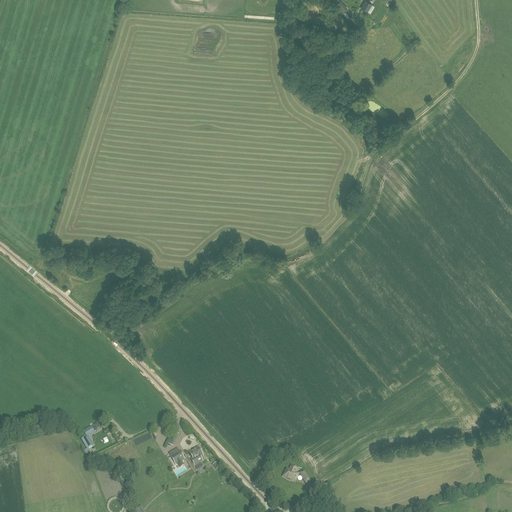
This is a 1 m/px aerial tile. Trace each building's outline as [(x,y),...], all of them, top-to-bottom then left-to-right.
[(340,1),(338,2),(335,5),(343,13),(347,9),(340,1)] [(367,12),(371,4),(366,1),(362,9),(367,12)] [(360,30),(364,25),(349,12),(346,16),(360,30)] [(97,423),(82,432),(85,438),(100,429),(97,423)] [(87,441),(83,443),(87,450),(94,446),(88,436),(85,438),(87,441)] [(193,450),(188,452),(190,455),(192,458),(190,459),(194,466),(197,470),(203,466),(200,462),(203,461),(202,460),(203,459),(201,457),(202,456),(203,456),(200,451),(198,447),(193,450)] [(176,465),(185,460),(180,451),(170,457),(176,465)] [(298,474),(295,473),(297,468),(291,466),(289,470),(286,469),(283,476),(295,481),(298,474)] [(309,481),(305,474),(303,471),(300,473),(306,483),(309,481)]
